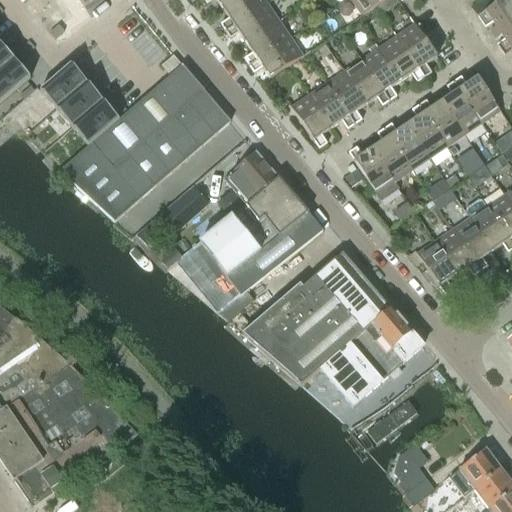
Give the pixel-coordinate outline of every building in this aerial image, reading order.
[(77,0),(83,9),(97,0),(77,0)] [(214,0),(221,10),(235,0),(202,0),(206,5),(213,0),(214,0)] [(224,33),(266,5),(262,0),(235,0),(221,10),(228,20),(220,26),(224,33)] [(387,0),(348,0),(361,18),(387,0)] [(476,19),(484,14),(504,0),(483,0),(470,9),(476,19)] [(498,34),(511,23),(511,0),(504,0),(484,14),(492,25),(498,34)] [(245,45),(278,23),(266,5),(224,33),(229,40),(238,35),(245,45)] [(492,25),(484,14),(476,19),(484,31),(492,25)] [(247,67),(289,39),(278,23),(245,45),(251,55),(243,61),(247,67)] [(511,23),(498,34),(503,42),(511,54),(511,53),(511,23)] [(57,26),(48,34),(54,41),(63,33),(57,26)] [(436,59),(413,26),(395,38),(423,80),(430,75),(425,67),(436,59)] [(423,80),(395,38),(377,50),(400,83),(410,76),(416,85),(423,80)] [(268,80),(302,58),(289,39),(247,67),(253,75),(261,69),(268,80)] [(511,54),(503,42),(496,47),(503,59),(511,54)] [(28,43),(22,49),(27,55),(33,49),(28,43)] [(0,72),(12,62),(0,47),(0,72)] [(22,49),(15,54),(20,60),(27,55),(22,49)] [(400,83),(377,50),(360,62),(388,103),(395,99),(390,90),(400,83)] [(0,105),(26,83),(29,81),(12,62),(0,72),(0,105)] [(388,103),(360,62),(342,74),(365,107),(375,100),(381,108),(388,103)] [(69,66),(39,93),(55,112),(86,85),(69,66)] [(182,68),(90,146),(111,171),(112,171),(138,202),(229,124),(203,93),(203,92),(182,68)] [(90,71),(84,76),(89,82),(95,77),(90,71)] [(365,107),(342,74),(326,85),(354,127),(361,122),(355,114),(365,107)] [(499,113),(476,80),(465,87),(460,79),(452,84),(458,93),(480,125),(499,113)] [(480,125),(458,93),(452,84),(445,89),(451,97),(440,104),(462,137),(480,125)] [(86,85),(55,112),(71,130),(102,103),(86,85)] [(354,127),(326,85),(308,97),(330,130),(341,123),(346,132),(354,127)] [(105,89),(100,94),(105,100),(110,95),(105,89)] [(330,130),(308,97),(290,109),(318,151),(326,146),(320,137),(330,130)] [(462,137),(440,104),(431,111),(425,102),(417,108),(422,116),(445,149),(462,137)] [(102,103),(71,130),(87,149),(118,122),(102,103)] [(121,107),(115,112),(120,118),(126,113),(121,107)] [(445,149),(422,116),(417,108),(411,112),(416,120),(405,128),(428,161),(445,149)] [(428,161),(405,128),(396,134),(390,126),(383,131),(388,139),(411,172),(428,161)] [(411,172),(388,139),(383,131),(376,136),(381,144),(371,151),(393,184),(411,172)] [(504,139),(494,146),(500,155),(507,151),(510,149),(504,139)] [(111,171),(90,146),(59,173),(114,224),(138,202),(112,171),(111,171)] [(398,191),(393,184),(371,151),(361,158),(355,149),(347,155),(380,203),(398,191)] [(255,154),(221,183),(244,209),(278,181),(255,154)] [(351,164),(345,168),(349,173),(354,170),(351,164)] [(446,179),(426,188),(431,198),(451,190),(446,179)] [(244,209),(199,245),(240,298),(245,294),(322,233),(278,181),(244,209)] [(191,189),(147,226),(164,246),(208,208),(191,189)] [(511,190),(503,197),(511,210),(511,190)] [(511,210),(503,197),(485,209),(511,248),(511,210)] [(511,248),(485,209),(468,220),(490,253),(501,246),(507,255),(511,251),(511,248)] [(468,220),(451,232),(479,273),(486,268),(481,260),(490,253),(468,220)] [(479,273),(451,232),(434,244),(456,277),(466,270),(472,278),(479,273)] [(421,264),(438,289),(443,297),(451,292),(446,283),(456,277),(434,244),(415,256),(421,264)] [(414,254),(406,258),(415,269),(421,264),(415,256),(414,254)] [(341,256),(301,290),(298,287),(241,336),(300,387),(329,363),(389,311),(341,256)] [(240,298),(221,313),(229,323),(253,303),(245,294),(240,298)] [(0,308),(0,338),(15,320),(0,308)] [(389,311),(300,387),(337,421),(389,377),(390,378),(398,372),(396,370),(421,349),(389,311)] [(15,320),(0,338),(0,413),(68,366),(67,365),(15,320)] [(68,366),(0,413),(0,464),(13,483),(31,509),(58,491),(137,436),(68,366)] [(437,385),(445,385),(445,377),(437,377),(437,385)] [(402,494),(410,504),(432,489),(415,467),(424,461),(412,444),(397,456),(393,470),(400,480),(396,482),(404,492),(402,494)] [(485,451),(448,479),(463,499),(472,491),(500,470),(485,451)] [(511,486),(500,470),(472,491),(487,511),(511,491),(511,486)] [(487,511),(511,511),(511,491),(487,511)]
